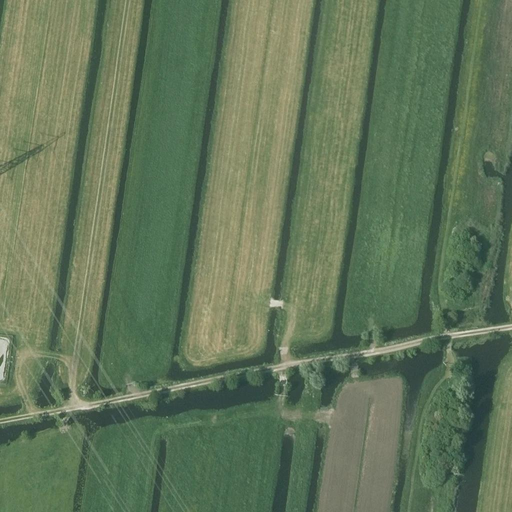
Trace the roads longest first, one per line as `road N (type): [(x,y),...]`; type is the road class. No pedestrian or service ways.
road 1 (unclassified): [(32,415),(511,325)]
road 2 (track): [(126,0),(63,416)]
